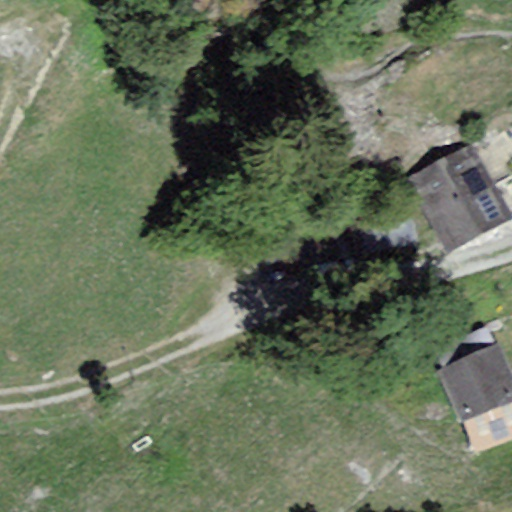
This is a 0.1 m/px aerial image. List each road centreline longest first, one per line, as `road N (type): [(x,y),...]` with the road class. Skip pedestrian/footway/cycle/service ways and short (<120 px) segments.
road 1 (track): [(511,258),(135,373),(0,402)]
road 2 (track): [(0,151),(36,78),(28,44),(0,56)]
